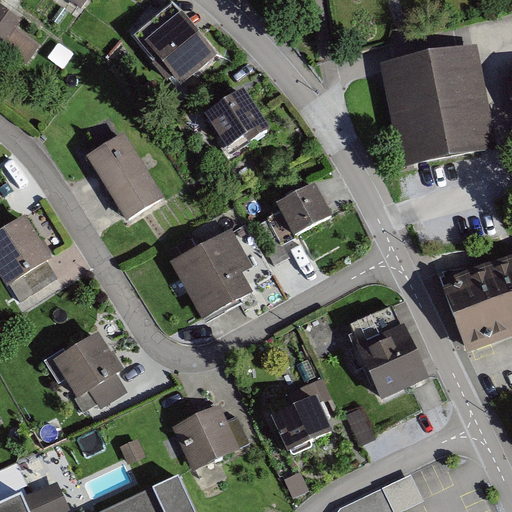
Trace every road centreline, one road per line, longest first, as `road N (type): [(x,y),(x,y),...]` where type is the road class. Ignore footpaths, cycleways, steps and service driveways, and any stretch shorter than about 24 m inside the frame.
road 1 (residential): [(0,126),(35,151),(146,338),(197,363),(284,327),(408,255)]
road 2 (residential): [(408,255),(310,102),(208,0)]
road 3 (residential): [(511,496),(408,255)]
